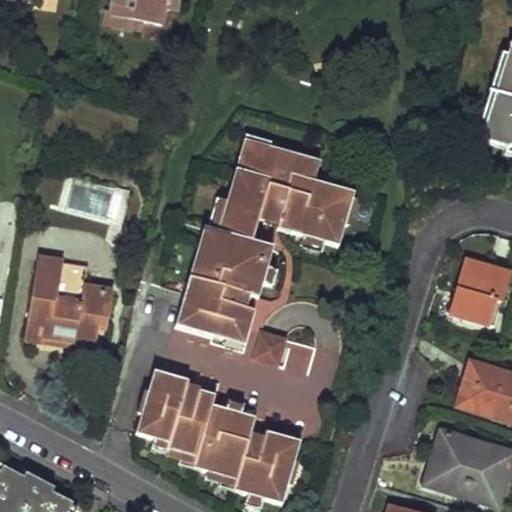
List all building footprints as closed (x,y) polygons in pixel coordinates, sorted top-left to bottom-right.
[(173,12),(175,0),(115,0),(113,17),(112,23),(145,28),(163,32),(167,11),(173,12)] [(112,23),(113,17),(106,16),(103,31),(143,38),(145,28),(112,23)] [(511,49),(510,49),(482,141),(511,150),(511,49)] [(314,165),(248,145),(238,175),(219,237),(204,233),(185,297),(176,331),(244,351),(254,318),(237,313),(241,300),(253,303),(269,253),(249,246),(257,221),(276,227),(276,232),(340,252),(355,199),(321,188),(316,187),(308,184),(314,165)] [(308,184),(316,187),(321,167),(314,165),(308,184)] [(89,271),(39,263),(24,344),(41,346),(43,340),(95,348),(100,327),(108,328),(114,296),(85,291),(89,271)] [(469,267),(453,319),(496,332),(510,280),(469,267)] [(285,347),(261,339),(254,364),(278,371),(285,347)] [(280,370),(306,377),(313,349),(287,342),(280,370)] [(492,379),(511,385),(511,372),(475,361),(473,368),(492,375),(492,379)] [(473,368),(459,410),(511,427),(511,385),(492,379),(492,375),(473,368)] [(187,388),(154,376),(137,437),(167,448),(166,454),(194,464),(192,471),(235,485),(232,495),(280,510),(297,450),(264,440),(262,447),(248,443),(253,426),(210,411),(211,403),(185,393),(187,388)] [(430,463),(423,488),(494,509),(501,484),(504,485),(511,458),(436,434),(428,462),(430,463)] [(0,511),(71,511),(72,511),(35,491),(33,493),(25,489),(26,486),(6,475),(3,480),(0,478),(0,511)]
